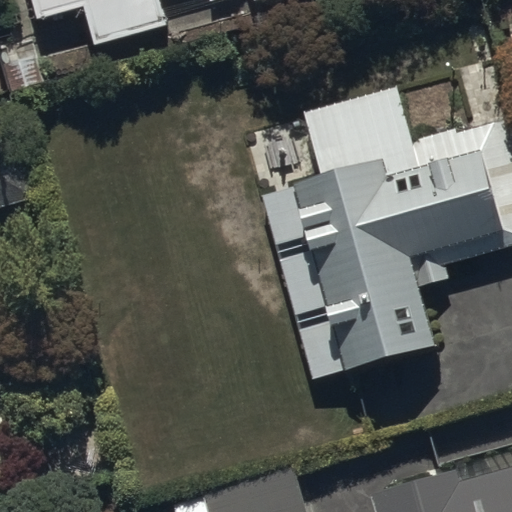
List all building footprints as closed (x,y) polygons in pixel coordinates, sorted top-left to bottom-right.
[(36,0),(46,33),(92,18),(104,55),(170,34),(159,0),(258,0),(263,14),(306,0),(36,0)] [(418,150),(403,94),(310,118),(327,182),(267,198),(315,382),(442,349),(428,293),(453,286),(450,275),(511,258),(511,127),(463,140),(462,138),(418,150)] [(0,107),(0,201),(38,191),(15,103),(0,107)] [(307,511),(296,472),(204,499),(207,511),(307,511)] [(511,511),(511,486),(468,499),(463,481),(376,507),(377,511),(511,511)]
